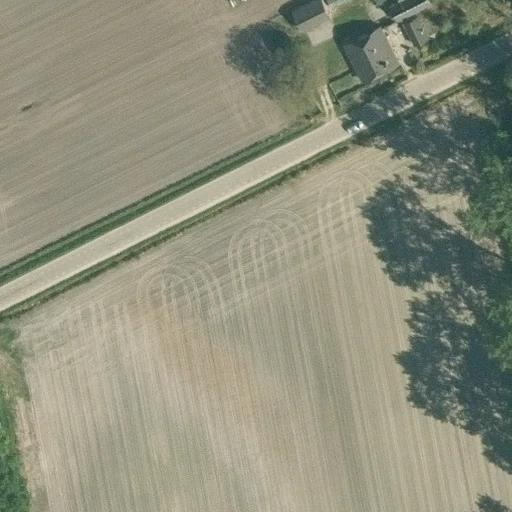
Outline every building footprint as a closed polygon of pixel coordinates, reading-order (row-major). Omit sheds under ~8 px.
[(312,0),(292,10),(303,31),(331,16),(323,0),(312,0)] [(401,0),(390,6),(398,21),(431,4),(428,0),(401,0)] [(404,23),(414,46),(430,38),(419,16),(404,23)] [(325,45),(344,37),(337,19),(317,26),(325,45)] [(345,44),(363,80),(399,62),(381,27),(345,44)]
